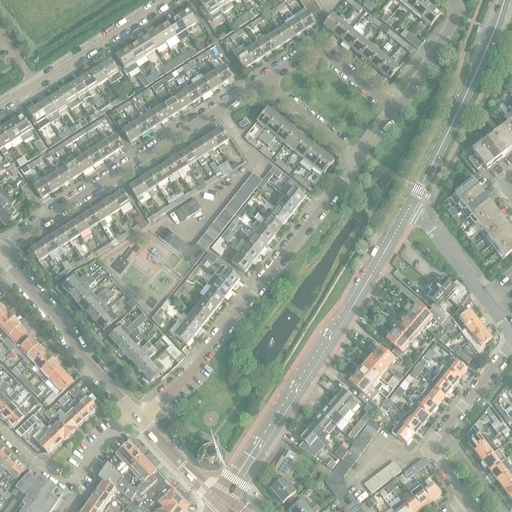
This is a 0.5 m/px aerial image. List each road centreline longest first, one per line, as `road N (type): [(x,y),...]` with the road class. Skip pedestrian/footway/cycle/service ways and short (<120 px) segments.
road 1 (secondary): [(220,503),(409,205)]
road 2 (residential): [(136,416),(199,363),(359,158)]
road 3 (residential): [(0,246),(262,81)]
road 4 (secondary): [(409,205),(503,0)]
road 5 (residential): [(136,416),(0,257)]
road 6 (residential): [(465,498),(428,449),(511,339)]
road 7 (residential): [(167,0),(0,106)]
road 8 (residential): [(262,81),(317,47),(396,109)]
road 9 (residential): [(396,109),(457,13),(453,0)]
road 10 (residential): [(486,302),(409,205)]
road 11 (residential): [(359,158),(262,81)]
